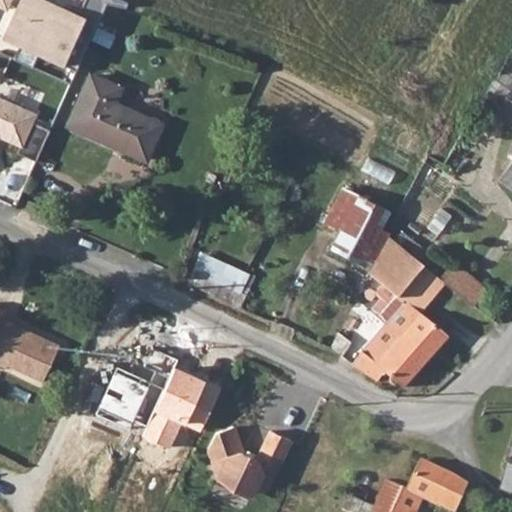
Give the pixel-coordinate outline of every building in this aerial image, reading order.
[(101,1),(98,0),(80,0),(74,15),(40,0),(0,0),(0,4),(8,7),(0,25),(0,36),(14,43),(7,58),(29,67),(35,52),(72,68),(101,1)] [(511,42),(491,82),(506,88),(511,91),(511,42)] [(85,70),(62,126),(144,161),(160,122),(108,100),(115,82),(85,70)] [(511,91),(506,88),(489,115),(508,127),(511,122),(511,156),(496,180),(511,191),(511,91)] [(29,123),(35,110),(0,95),(0,137),(18,145),(15,152),(33,160),(45,130),(29,123)] [(421,230),(402,265),(434,292),(459,263),(421,230)] [(226,251),(220,264),(229,267),(234,253),(226,251)] [(511,280),(494,267),(480,280),(509,305),(511,302),(511,280)] [(364,338),(362,344),(377,352),(409,291),(392,284),(364,338)] [(445,298),(388,359),(405,368),(417,358),(440,377),(485,330),(445,298)] [(0,310),(0,366),(3,367),(5,364),(37,379),(53,342),(0,318),(2,311),(0,310)] [(331,400),(304,462),(334,476),(362,416),(331,400)] [(285,439),(264,430),(251,459),(241,455),(231,424),(210,431),(202,449),(217,489),(247,496),(248,492),(265,489),(285,439)] [(511,454),(499,495),(511,501),(511,454)] [(391,511),(413,511),(418,504),(432,507),(437,511),(458,511),(469,497),(422,464),(399,496),(391,511)]
